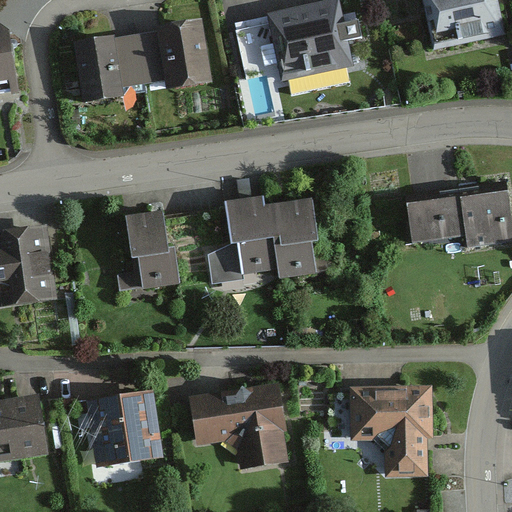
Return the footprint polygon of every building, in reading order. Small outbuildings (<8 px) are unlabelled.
[(495,0),(425,0),(437,48),(503,32),(495,0)] [(341,2),(271,18),(285,83),(356,68),(341,2)] [(202,23),(159,30),(168,90),(212,84),(202,23)] [(0,104),(19,101),(8,29),(0,24),(0,104)] [(115,37),(74,44),(83,102),(124,96),(115,37)] [(511,188),(511,186),(409,204),(417,246),(471,236),(474,254),(511,247),(511,188)] [(212,283),(278,273),(268,211),(263,212),(261,203),(225,209),(231,246),(207,256),(212,283)] [(314,204),(268,211),(278,273),(279,282),(315,276),(311,248),(318,247),(314,204)] [(164,216),(117,223),(122,257),(133,256),(138,292),(187,284),(182,250),(169,252),(164,216)] [(47,236),(0,243),(0,297),(9,296),(11,307),(57,300),(47,236)] [(276,393),(198,405),(204,447),(242,441),(247,471),(288,465),(276,393)] [(428,395),(356,397),(357,440),(391,439),(392,478),(430,477),(428,395)] [(153,396),(93,405),(103,468),(163,459),(153,396)] [(42,403),(0,409),(0,467),(51,459),(42,403)]
